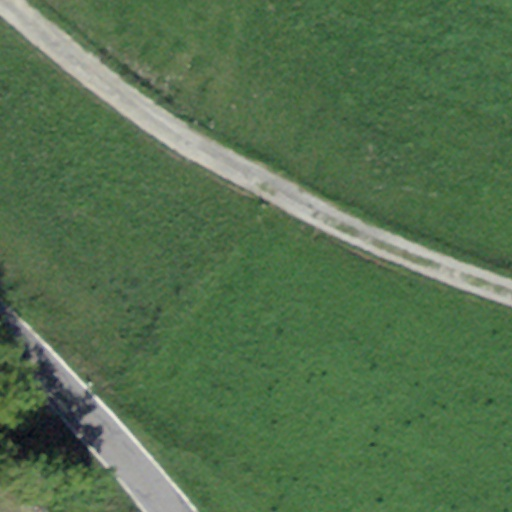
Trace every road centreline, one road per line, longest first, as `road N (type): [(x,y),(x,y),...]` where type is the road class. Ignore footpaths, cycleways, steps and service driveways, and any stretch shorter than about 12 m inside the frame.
road 1 (track): [(15,0),(132,104),(465,277),(511,289)]
road 2 (tertiary): [(0,324),(99,421),(170,511)]
